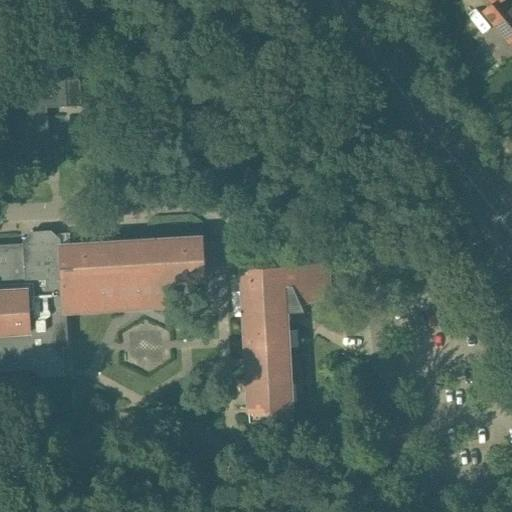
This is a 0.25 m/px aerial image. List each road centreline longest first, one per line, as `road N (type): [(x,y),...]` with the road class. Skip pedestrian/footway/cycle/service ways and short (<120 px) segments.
road 1 (unknown): [(0,484),(236,452),(371,450),(402,434)]
road 2 (secondary): [(511,234),(334,0)]
